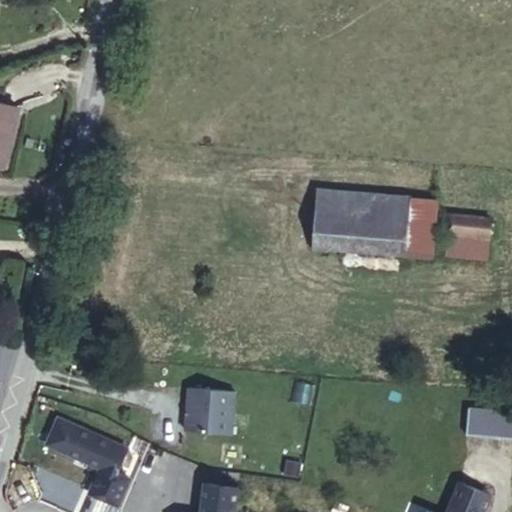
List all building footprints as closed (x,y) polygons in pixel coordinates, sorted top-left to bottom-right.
[(19,114),(0,108),(0,175),(4,176),(19,114)] [(409,220),(407,251),(435,253),(440,194),(321,184),(319,213),(409,220)] [(453,229),(480,233),(482,211),(455,209),(453,229)] [(317,245),(407,251),(409,220),(319,213),(317,245)] [(479,254),(480,233),(453,229),(452,251),(479,254)] [(235,386),(185,384),(182,429),(232,432),(235,386)] [(448,426),(498,431),(501,404),(450,399),(448,426)] [(106,503),(113,475),(84,467),(76,495),(106,503)] [(455,511),(468,485),(439,471),(424,504),(405,495),(397,511),(455,511)] [(225,511),(226,476),(192,476),(191,509),(174,509),(173,511),(225,511)]
